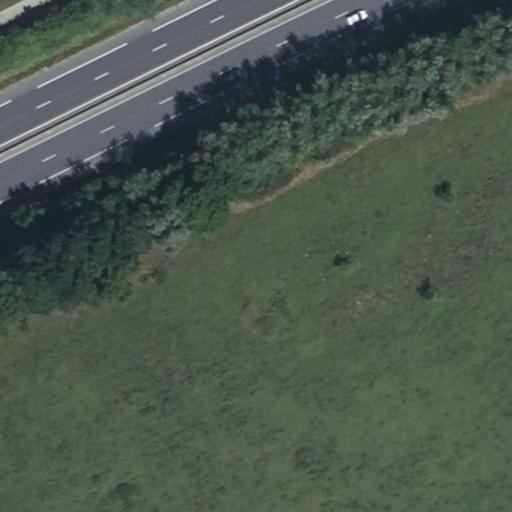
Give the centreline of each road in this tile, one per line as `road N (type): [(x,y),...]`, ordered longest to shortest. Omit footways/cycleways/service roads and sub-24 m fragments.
road 1 (trunk): [(0,179),(365,0)]
road 2 (trunk): [(257,0),(0,126)]
